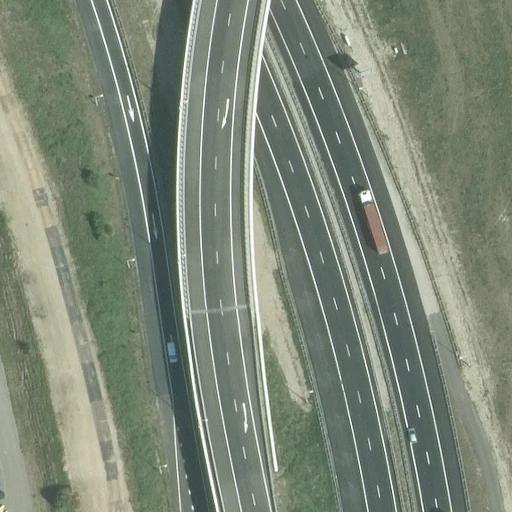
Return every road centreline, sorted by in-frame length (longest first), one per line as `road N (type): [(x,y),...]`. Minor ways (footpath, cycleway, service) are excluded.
road 1 (motorway): [(216,0),(321,270),(376,511)]
road 2 (motorway): [(440,511),(376,232),(285,0)]
road 3 (motorway): [(91,0),(144,196),(201,511)]
road 4 (motorway): [(231,0),(214,201),(219,316),(256,511)]
